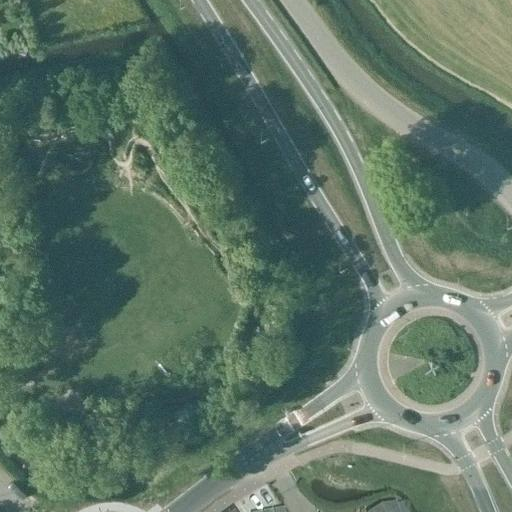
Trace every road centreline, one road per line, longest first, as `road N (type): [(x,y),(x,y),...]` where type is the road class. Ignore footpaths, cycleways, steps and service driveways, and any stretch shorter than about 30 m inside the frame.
road 1 (primary): [(196,0),(390,312)]
road 2 (primary): [(421,298),(335,126),(247,0)]
road 3 (unclassified): [(511,192),(383,106),(290,0)]
road 4 (tertiary): [(366,365),(246,463)]
road 5 (tertiary): [(246,463),(386,407)]
